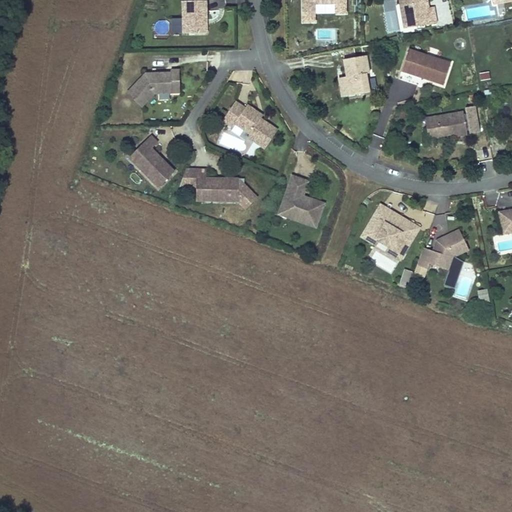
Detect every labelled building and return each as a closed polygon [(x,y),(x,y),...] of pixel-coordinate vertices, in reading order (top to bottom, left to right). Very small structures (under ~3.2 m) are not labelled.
[(183,0),(183,32),(206,32),(206,0),(183,0)] [(301,0),(301,22),(316,22),(316,4),(334,4),(334,14),(347,14),(346,0),(301,0)] [(395,0),(384,0),(385,32),(396,32),(395,0)] [(398,0),(402,20),(410,19),(411,26),(435,22),(432,5),(426,7),(423,7),(422,1),(426,1),(425,0),(398,0)] [(415,82),(418,75),(419,72),(425,75),(424,77),(441,83),(449,60),(406,47),(397,76),(415,82)] [(338,87),(342,87),(344,96),(368,91),(363,72),(367,72),(362,54),(340,60),(344,76),(340,77),(341,79),(336,80),(338,87)] [(179,86),(178,69),(169,70),(169,72),(155,73),(155,75),(151,75),(151,73),(144,73),(127,94),(142,107),(154,93),(172,92),(172,85),(179,86)] [(491,79),(489,71),(479,73),(480,81),(491,79)] [(277,128),(260,117),(257,116),(259,113),(246,104),(244,108),(234,101),(222,120),(233,127),(234,124),(249,133),(247,136),(265,148),(277,128)] [(423,118),(426,137),(448,133),(449,136),(465,133),(461,111),(423,118)] [(160,158),(158,155),(159,153),(151,145),(158,139),(151,132),(137,147),(143,153),(135,161),(158,184),(175,168),(162,156),(160,158)] [(129,154),(135,161),(143,153),(137,147),(129,154)] [(239,199),(239,176),(222,176),(222,178),(217,178),(217,176),(207,176),(207,167),(197,167),(197,187),(205,187),(206,197),(239,199)] [(303,200),(302,197),(303,194),(308,179),(292,173),(281,205),(289,207),(287,215),(316,225),(324,201),(311,196),(303,200)] [(197,187),(196,197),(206,197),(205,187),(197,187)] [(361,234),(365,237),(371,226),(369,225),(381,206),(397,215),(398,213),(379,203),(361,234)] [(278,212),(287,215),(289,207),(281,205),(278,212)] [(369,225),(371,226),(365,237),(374,243),(377,238),(388,245),(391,247),(392,244),(403,250),(419,225),(398,213),(397,215),(381,206),(369,225)] [(511,225),(504,220),(504,210),(497,211),(502,233),(511,230),(511,225)] [(435,251),(432,249),(421,246),(417,261),(427,264),(429,259),(449,266),(454,251),(467,243),(456,226),(435,239),(434,243),(436,248),(435,251)] [(386,249),(399,257),(403,250),(392,244),(391,247),(388,245),(386,249)] [(369,261),(392,273),(397,262),(375,250),(369,261)] [(408,283),(410,275),(403,273),(401,281),(408,283)] [(479,303),(489,302),(487,291),(478,292),(479,303)]
